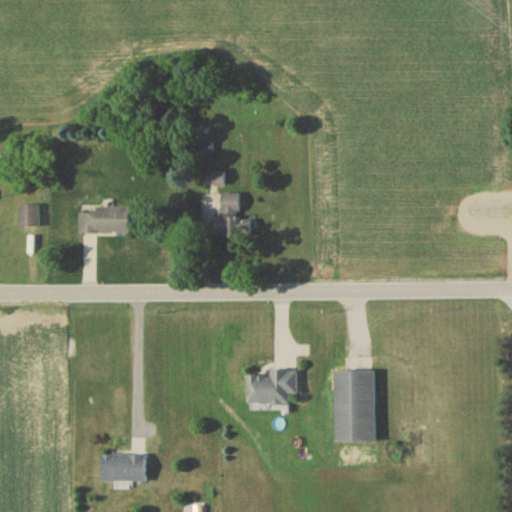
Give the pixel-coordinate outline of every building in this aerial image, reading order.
[(241,221),(241,196),(222,196),(222,242),(252,242),(252,221),(241,221)] [(40,230),(40,208),(21,208),(21,230),(40,230)] [(131,210),(81,210),(81,236),(131,236),(131,210)] [(249,379),(249,408),(291,408),(291,398),(299,398),(299,372),(272,372),(272,379),(249,379)] [(337,374),(337,445),(376,445),(376,374),(337,374)] [(103,484),(148,484),(148,458),(103,458),(103,484)]
